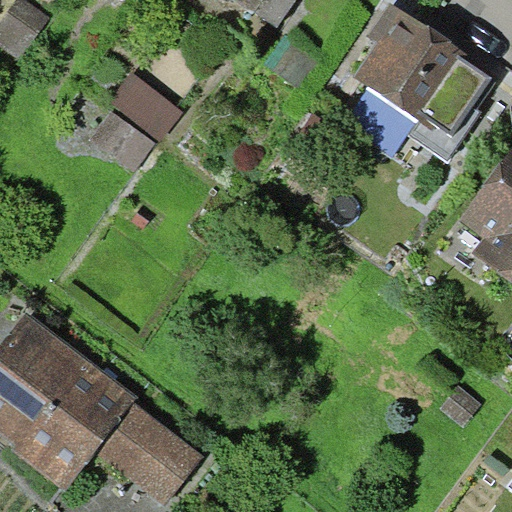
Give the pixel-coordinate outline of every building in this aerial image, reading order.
[(49,18),(24,0),(17,0),(0,24),(0,44),(20,58),(49,18)] [(237,0),(253,11),(260,0),(237,0)] [(260,0),(253,11),(278,27),(296,0),(260,0)] [(466,53),(390,2),(368,35),(378,42),(354,76),(419,120),(409,136),(447,161),(481,111),(474,106),(494,77),(463,56),(466,53)] [(182,112),(131,73),(106,106),(112,110),(155,143),(157,145),(182,112)] [(155,143),(112,110),(90,139),(133,172),(155,143)] [(511,282),(511,148),(459,220),(483,237),(471,253),(511,282)] [(137,398),(28,312),(0,347),(0,432),(15,445),(12,449),(64,491),(95,452),(162,505),(201,456),(134,402),(137,398)] [(480,404),(458,387),(441,408),(463,426),(480,404)]
